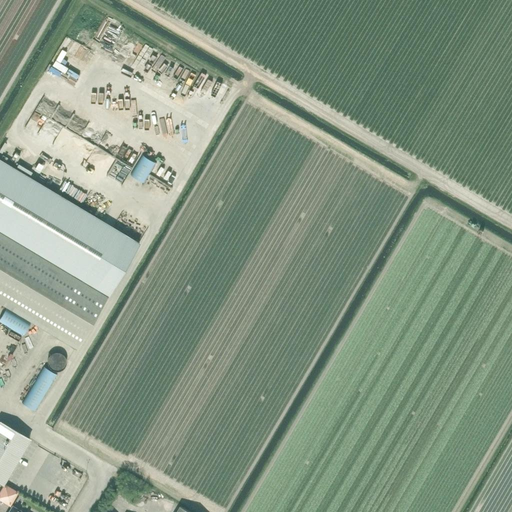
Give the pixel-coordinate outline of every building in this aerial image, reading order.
[(112,22),(108,29),(120,37),(125,29),(112,22)] [(220,76),(188,58),(184,65),(180,63),(174,73),(189,82),(197,68),(218,80),(220,76)] [(94,83),(95,95),(106,94),(106,100),(111,99),(110,89),(104,90),(104,82),(94,83)] [(226,96),(231,88),(226,85),(221,93),(226,96)] [(162,100),(155,102),(158,109),(164,107),(162,100)] [(159,128),(164,130),(168,120),(162,118),(159,128)] [(193,127),(185,143),(196,148),(197,146),(202,149),(209,135),(193,127)] [(115,149),(118,145),(115,143),(116,140),(111,137),(107,144),(115,149)] [(157,171),(163,158),(149,152),(134,186),(160,198),(170,176),(157,171)] [(0,303),(77,349),(108,296),(140,243),(0,159),(0,303)] [(165,172),(170,164),(166,161),(160,169),(165,172)] [(60,186),(79,195),(86,180),(68,172),(66,177),(65,176),(60,186)] [(67,372),(75,364),(72,361),(75,358),(66,349),(55,360),(67,372)] [(0,483),(3,485),(30,440),(0,422),(0,483)] [(80,475),(88,478),(91,469),(83,466),(80,475)] [(15,492),(3,485),(0,490),(0,499),(8,504),(15,492)]
